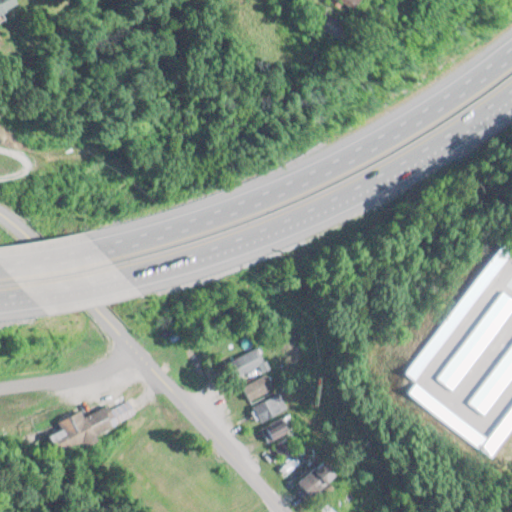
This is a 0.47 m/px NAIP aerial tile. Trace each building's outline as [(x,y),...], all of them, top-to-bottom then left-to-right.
[(263,363),(256,347),(222,361),(228,377),(263,363)] [(270,389),(264,373),(236,385),(242,400),(270,389)] [(455,393),(447,383),(432,395),(440,405),(455,393)] [(255,424),(284,406),(276,391),(246,409),(255,424)] [(133,416),(126,399),(104,409),(102,404),(78,415),(75,409),(53,420),(57,428),(44,434),(52,453),(133,416)] [(263,443),(294,426),(287,413),(256,430),(263,443)] [(477,453),(488,460),(507,434),(497,426),(477,453)] [(270,444),(277,459),(297,450),(290,435),(270,444)] [(288,483),(299,497),(328,474),(316,460),(288,483)] [(317,510),(319,511),(332,511),(324,503),(317,510)]
